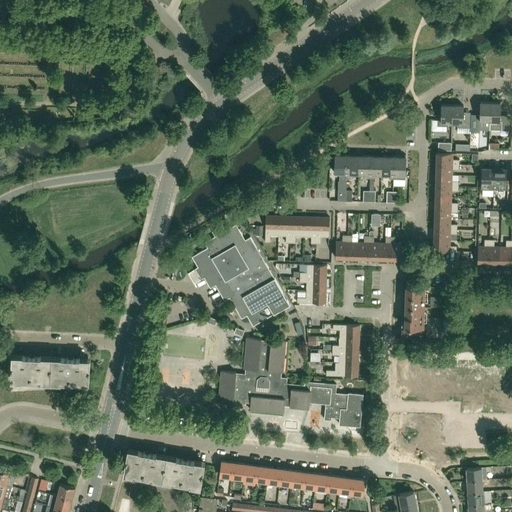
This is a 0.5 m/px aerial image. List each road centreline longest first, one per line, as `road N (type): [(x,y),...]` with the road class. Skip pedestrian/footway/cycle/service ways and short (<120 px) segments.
road 1 (residential): [(383,466),(107,426)]
road 2 (tertiary): [(171,169),(191,131),(223,100),(369,0)]
road 3 (residential): [(422,208),(425,98),(453,82),(511,84)]
road 4 (tertiary): [(127,341),(171,169)]
road 5 (unclassified): [(0,201),(51,182),(171,169)]
road 6 (residential): [(267,206),(422,208)]
road 7 (residential): [(383,466),(387,345)]
